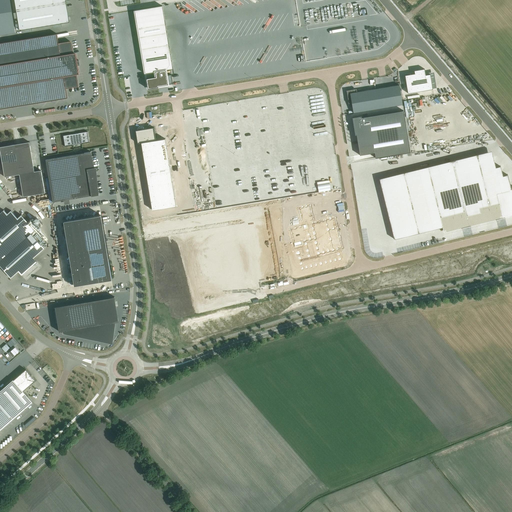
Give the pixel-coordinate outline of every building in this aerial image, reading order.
[(0,0),(0,13),(12,11),(9,0),(0,0)] [(70,22),(65,0),(14,0),(20,30),(70,22)] [(149,27),(166,24),(163,7),(135,12),(137,25),(149,23),(149,27)] [(12,11),(0,13),(0,34),(15,32),(12,11)] [(149,23),(137,25),(143,60),(148,88),(148,89),(158,87),(158,86),(169,84),(173,84),(172,75),(171,73),(174,73),(172,62),(166,24),(149,27),(149,23)] [(59,44),(57,34),(0,43),(0,108),(68,98),(66,88),(77,86),(75,73),(79,72),(78,66),(80,65),(79,61),(77,61),(76,54),(73,55),(71,42),(59,44)] [(405,75),(408,93),(433,89),(430,74),(426,75),(425,69),(414,71),(415,74),(405,75)] [(356,89),(346,90),(349,104),(352,103),(353,113),(403,104),(399,85),(357,92),(356,89)] [(361,116),(352,118),(355,135),(356,135),(360,155),(374,153),(375,158),(410,152),(403,110),(361,117),(361,116)] [(154,127),(136,130),(138,143),(142,143),(152,210),(177,206),(166,139),(156,140),(154,127)] [(89,142),(87,132),(64,136),(65,146),(89,142)] [(29,142),(14,144),(20,174),(23,196),(45,193),(41,170),(34,171),(29,142)] [(0,155),(1,156),(5,177),(20,174),(14,144),(9,145),(8,145),(0,146),(0,155)] [(98,194),(91,152),(46,159),(53,202),(98,194)] [(493,158),(381,185),(394,239),(443,227),(444,231),(444,232),(462,228),(463,227),(463,228),(464,228),(464,227),(468,226),(468,227),(470,226),(469,226),(470,226),(496,219),(497,219),(499,219),(502,218),(503,218),(504,218),(504,217),(505,217),(509,216),(509,215),(511,213),(511,189),(508,175),(503,176),(501,166),(496,167),(493,158)] [(303,225),(289,229),(290,229),(294,247),(296,247),(302,269),(341,259),(338,249),(343,248),(335,218),(336,218),(336,217),(314,222),(310,205),(311,205),(298,208),(299,208),(303,225)] [(7,214),(4,210),(0,213),(0,266),(11,278),(18,272),(21,275),(37,262),(34,258),(45,248),(33,235),(37,231),(22,215),(18,218),(11,210),(7,214)] [(112,279),(101,215),(64,221),(75,285),(112,279)] [(119,322),(117,313),(116,307),(114,297),(55,307),(59,332),(62,331),(63,333),(64,332),(79,336),(86,338),(86,337),(101,340),(102,340),(103,340),(104,340),(105,340),(106,340),(107,340),(107,339),(108,339),(109,339),(109,338),(110,338),(110,337),(111,337),(111,336),(112,335),(112,334),(112,333),(113,333),(113,332),(114,322),(116,322),(119,322)] [(0,431),(33,402),(23,391),(36,380),(26,369),(14,380),(13,379),(0,390),(0,431)]
